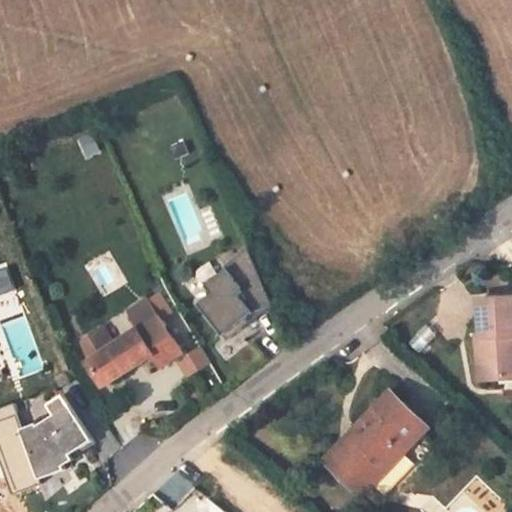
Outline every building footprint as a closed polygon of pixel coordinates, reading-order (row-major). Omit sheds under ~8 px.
[(213,290),(199,301),(228,338),(242,327),(238,322),(246,316),(252,311),(272,304),(249,246),(225,264),(227,267),(207,282),(213,290)] [(0,295),(16,290),(7,265),(0,267),(0,295)] [(477,339),(480,381),(511,379),(511,297),(480,299),(482,338),(477,339)] [(129,311),(140,328),(158,315),(147,299),(129,311)] [(184,351),(160,314),(158,315),(140,328),(138,329),(154,352),(152,354),(160,367),(184,351)] [(250,321),(246,316),(238,322),(242,327),(250,321)] [(172,325),(185,350),(197,344),(184,318),(172,325)] [(104,328),(98,332),(109,349),(115,344),(104,328)] [(154,352),(138,329),(115,344),(109,349),(91,362),(89,363),(93,369),(104,386),(152,354),(154,352)] [(83,342),(91,362),(109,349),(98,332),(83,342)] [(392,392),(357,428),(362,433),(350,445),(347,442),(334,455),(352,473),(355,469),(371,485),(405,451),(403,449),(426,425),(392,392)] [(39,421),(23,428),(41,478),(69,467),(66,464),(76,457),(76,456),(73,452),(95,438),(66,393),(51,403),(57,413),(41,423),(39,421)] [(41,478),(23,428),(15,405),(0,410),(0,447),(16,491),(42,481),(41,478)] [(362,433),(357,428),(325,461),(361,496),(371,485),(355,469),(352,473),(334,455),(347,442),(350,445),(362,433)] [(98,442),(95,438),(73,452),(76,456),(98,442)]
